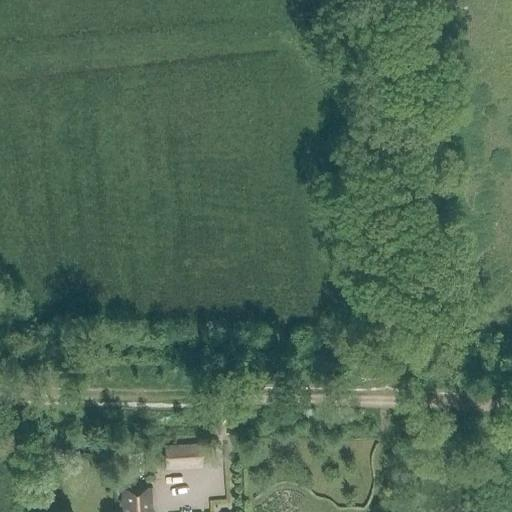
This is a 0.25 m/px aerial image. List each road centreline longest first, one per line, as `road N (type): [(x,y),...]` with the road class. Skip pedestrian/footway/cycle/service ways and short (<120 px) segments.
road 1 (track): [(363,401),(345,0)]
road 2 (track): [(210,396),(511,404)]
road 3 (track): [(0,392),(210,396)]
